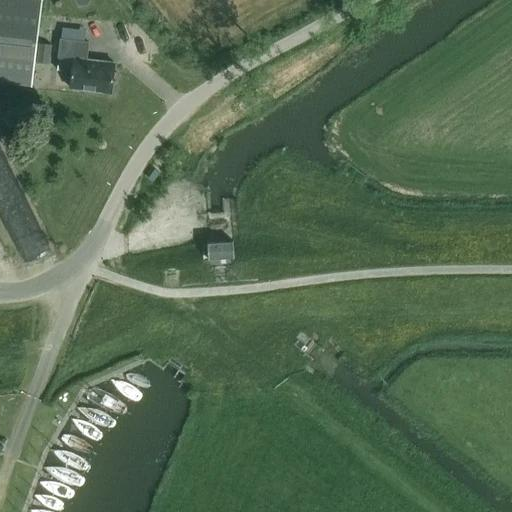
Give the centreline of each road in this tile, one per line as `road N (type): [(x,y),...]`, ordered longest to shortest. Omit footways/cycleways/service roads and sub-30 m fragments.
road 1 (unclassified): [(85,266),(145,144),(176,112),(370,0)]
road 2 (unclassified): [(85,266),(8,455)]
